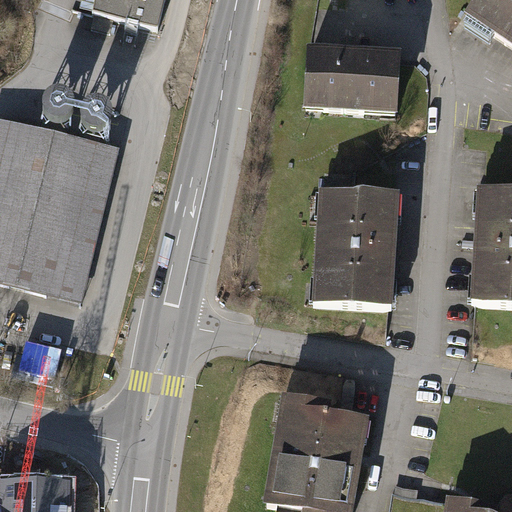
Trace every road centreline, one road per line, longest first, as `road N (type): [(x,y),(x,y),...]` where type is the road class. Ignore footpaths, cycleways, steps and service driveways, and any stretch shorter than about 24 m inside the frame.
road 1 (residential): [(170,325),(511,384)]
road 2 (primary): [(170,325),(238,0)]
road 3 (unclassified): [(148,447),(0,412)]
road 4 (primary): [(148,447),(170,325)]
